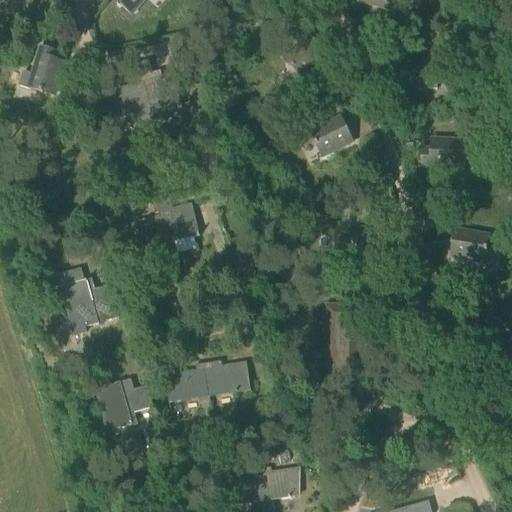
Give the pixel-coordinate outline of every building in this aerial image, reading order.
[(119,0),(122,3),(121,4),(131,13),(142,0),(119,0)] [(44,12),(33,15),(37,25),(48,21),(44,12)] [(318,45),(309,35),(285,56),(292,65),(291,66),(301,78),(328,54),(319,44),(318,45)] [(54,93),(64,63),(51,59),(51,57),(38,53),(28,87),(42,91),(43,89),(54,93)] [(435,70),(435,58),(403,59),(403,73),(401,73),(401,86),(437,86),(437,70),(435,70)] [(148,63),(139,66),(157,126),(158,129),(167,126),(162,109),(181,103),(172,75),(162,78),(160,73),(152,75),(148,63)] [(157,126),(139,66),(129,69),(134,85),(114,91),(123,120),(133,117),(138,131),(157,126)] [(346,129),(340,116),(311,130),(316,141),(314,142),(321,156),(353,140),(347,128),(346,129)] [(432,138),(432,150),(419,149),(419,165),(430,165),(465,167),(466,151),(464,151),(464,139),(432,138)] [(161,197),(172,243),(200,236),(194,210),(175,214),(171,195),(161,197)] [(143,249),(172,243),(161,197),(152,199),(156,218),(137,223),(143,249)] [(374,255),(393,230),(383,222),(384,220),(373,212),(351,240),(363,250),(364,248),(374,255)] [(486,246),(488,235),(456,229),(454,242),(452,242),(450,255),(485,262),(488,247),(486,246)] [(92,281),(60,289),(66,311),(68,310),(103,300),(117,296),(114,286),(95,292),(92,281)] [(120,307),(117,296),(103,300),(68,310),(66,311),(74,338),(87,334),(86,329),(119,319),(115,308),(120,307)] [(511,311),(490,304),(487,314),(477,311),(472,326),(480,329),(511,339),(511,311)] [(356,383),(356,311),(330,311),(329,360),(326,360),(326,367),(329,367),(329,382),(356,383)] [(251,392),(246,364),(203,370),(207,398),(251,392)] [(207,398),(203,370),(164,376),(168,404),(207,398)] [(101,413),(150,399),(148,389),(124,394),(122,384),(95,391),(101,413)] [(150,399),(101,413),(106,433),(137,425),(134,414),(153,410),(150,399)] [(300,498),(300,469),(258,475),(263,511),(274,511),(273,501),(292,499),(300,498)] [(263,511),(258,475),(215,481),(218,502),(233,500),(234,507),(252,504),(253,511),(263,511)]
